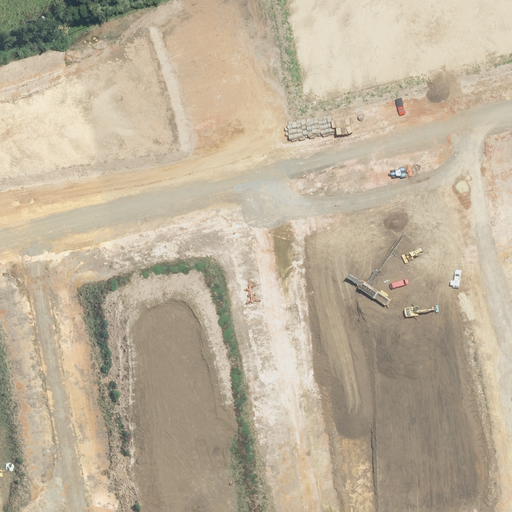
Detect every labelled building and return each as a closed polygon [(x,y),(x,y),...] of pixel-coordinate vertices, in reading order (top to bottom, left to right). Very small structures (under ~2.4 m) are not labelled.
[(405,128),(383,135),(388,151),(411,144),(405,128)] [(395,207),(384,210),(386,217),(381,219),(386,236),(388,235),(397,264),(410,260),(411,263),(436,256),(426,221),(454,212),(455,217),(456,217),(456,218),(457,218),(458,218),(459,218),(459,219),(460,219),(461,219),(462,218),(463,218),(464,218),(464,217),(465,217),(466,216),(466,215),(467,215),(467,214),(467,213),(468,213),(468,212),(469,212),(470,212),(470,211),(471,211),(472,211),(473,211),(474,211),(475,210),(476,210),(477,209),(478,209),(479,208),(480,207),(481,206),(482,206),(482,205),(483,204),(483,203),(484,203),(484,202),(485,201),(485,200),(486,199),(486,198),(486,197),(486,196),(487,195),(487,194),(487,193),(487,192),(486,191),(497,188),(490,162),(487,163),(481,143),(439,155),(446,180),(429,184),(433,197),(422,200),(418,184),(390,192),(395,207)] [(403,169),(384,174),(389,189),(407,184),(403,169)] [(364,245),(339,251),(349,291),(374,285),(364,245)] [(54,464),(22,488),(38,509),(70,484),(54,464)] [(511,511),(511,492),(500,497),(506,511),(511,511)]
